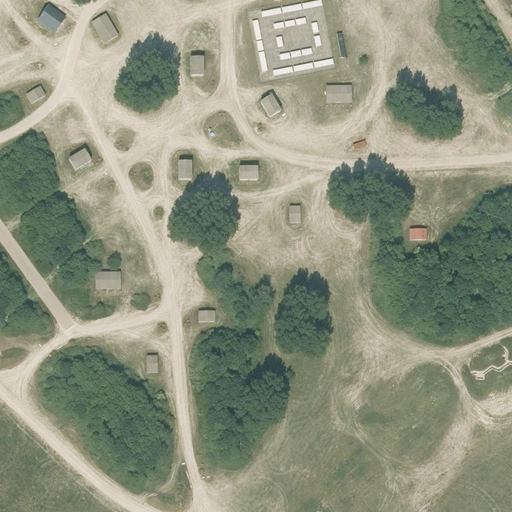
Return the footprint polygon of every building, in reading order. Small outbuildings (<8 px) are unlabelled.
[(302,4),(303,10),(321,6),(320,1),(302,4)] [(301,5),(261,12),(262,17),(302,10),(301,5)] [(65,18),(48,6),(37,22),(54,34),(65,18)] [(117,36),(113,29),(105,15),(91,23),(104,44),(117,36)] [(190,76),(203,76),(202,58),(190,58),(190,76)] [(31,104),(45,96),(39,87),(26,96),(31,104)] [(326,103),(334,103),(351,103),(350,87),(326,87),(326,103)] [(269,118),(280,112),(271,96),(260,103),(269,118)] [(75,171),(90,162),(84,151),(68,160),(75,171)] [(178,180),(191,180),(191,162),(178,162),(178,180)] [(239,181),(257,181),(257,168),(239,168),(239,181)] [(289,223),(299,223),(299,207),(289,207),(289,223)] [(425,230),(409,230),(409,241),(425,241),(425,230)] [(95,289),(103,289),(120,289),(120,273),(95,273),(95,289)] [(198,322),(214,322),(214,312),(198,312),(198,322)] [(146,373),(156,373),(156,357),(146,357),(146,373)]
